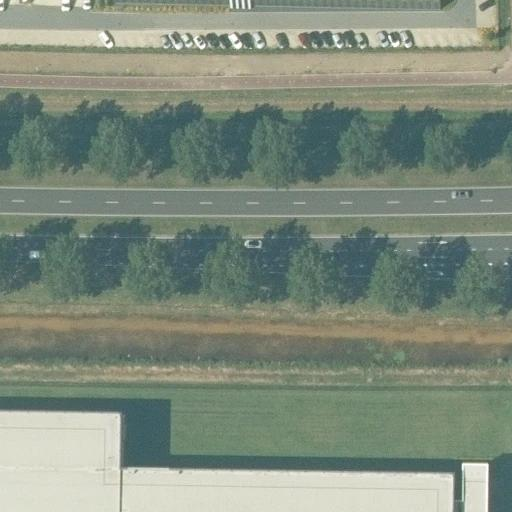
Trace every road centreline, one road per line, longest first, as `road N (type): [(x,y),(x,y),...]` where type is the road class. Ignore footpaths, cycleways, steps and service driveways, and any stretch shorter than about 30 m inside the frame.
road 1 (trunk): [(511,201),(0,201)]
road 2 (trunk): [(0,248),(511,248)]
